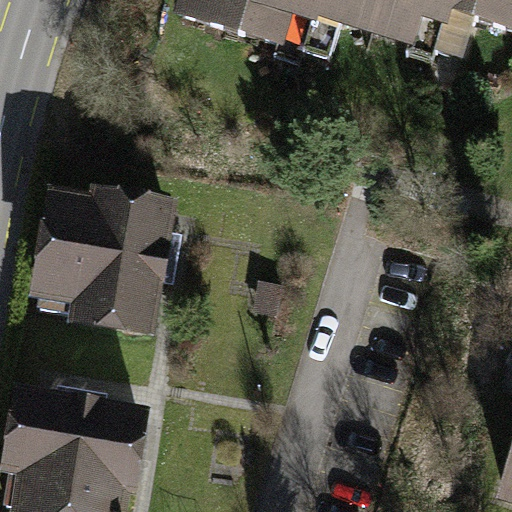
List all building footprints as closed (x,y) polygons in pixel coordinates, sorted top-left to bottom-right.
[(350,22),(355,0),(182,0),(178,17),(277,45),(298,56),(304,45),(327,51),(336,18),(350,22)] [(511,0),(355,0),(350,22),(464,52),(472,19),(511,29),(511,0)] [(167,201),(42,184),(26,308),(151,324),(165,222),(167,201)] [(276,288),(251,284),(245,313),(271,317),(276,288)] [(74,397),(11,388),(0,460),(0,510),(13,511),(119,511),(135,407),(74,397)] [(511,445),(498,494),(511,498),(511,445)]
